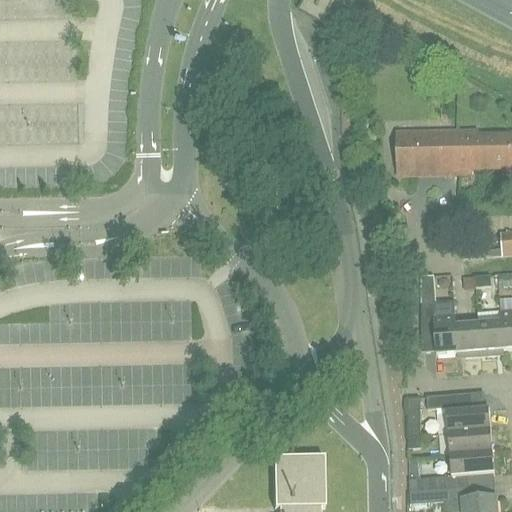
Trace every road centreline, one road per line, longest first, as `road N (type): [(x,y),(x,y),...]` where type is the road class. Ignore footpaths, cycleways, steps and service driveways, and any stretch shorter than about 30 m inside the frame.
road 1 (residential): [(511,380),(417,385),(415,241),(458,239)]
road 2 (unclassified): [(173,202),(183,176),(185,101),(216,0)]
road 3 (unclassified): [(169,0),(149,75),(138,188)]
